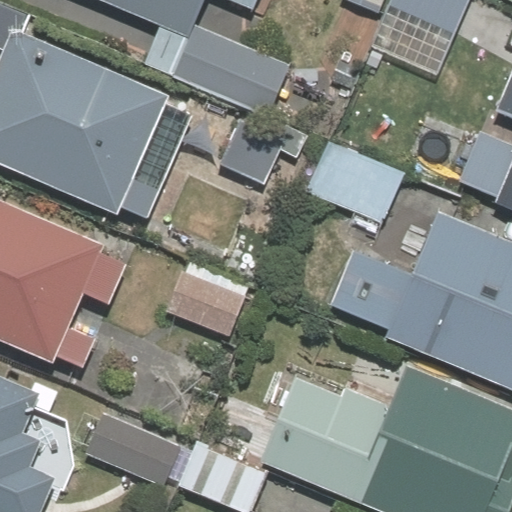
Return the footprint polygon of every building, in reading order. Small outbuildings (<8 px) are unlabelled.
[(0,0),(0,177),(155,240),(205,116),(12,38),(24,8),(2,0),(0,0)] [(55,0),(150,38),(135,76),(269,131),(295,67),(203,29),(213,4),(253,20),(261,0),(55,0)] [(382,0),(328,0),(328,2),(373,22),(382,0)] [(476,0),(393,0),(373,50),(443,79),(476,0)] [(511,72),(463,193),(511,212),(511,72)] [(281,144),(231,125),(211,175),(261,195),(281,144)] [(401,176),(324,144),(301,198),(378,231),(401,176)] [(0,200),(0,358),(74,389),(129,253),(0,200)] [(511,245),(432,213),(409,269),(347,244),(315,322),(399,356),(511,402),(511,245)] [(253,291),(180,260),(156,318),(229,348),(253,291)] [(511,511),(511,402),(399,356),(379,405),(305,375),(265,473),(361,511),(511,511)] [(0,511),(42,511),(81,416),(0,382),(0,511)] [(186,446),(102,409),(80,460),(164,497),(186,446)] [(254,511),(270,478),(196,444),(172,496),(207,511),(254,511)]
